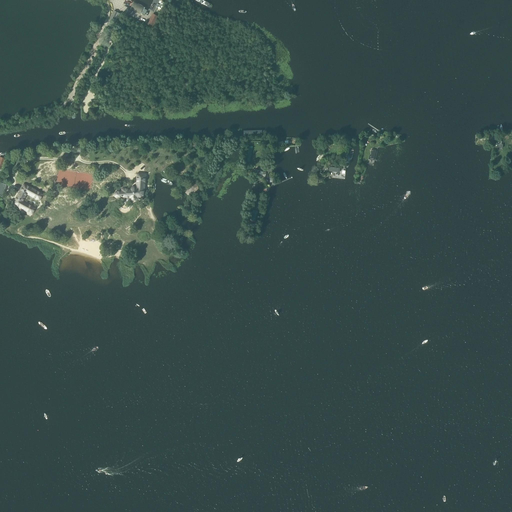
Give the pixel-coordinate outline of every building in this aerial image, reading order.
[(145,16),(147,10),(144,9),(145,8),(134,2),(130,9),(142,15),(142,14),(145,16)] [(117,24),(122,14),(114,11),(110,20),(117,24)] [(153,27),(158,17),(153,14),(148,24),(153,27)] [(116,194),(116,195),(116,196),(117,196),(117,197),(118,197),(119,197),(120,197),(120,198),(120,201),(119,201),(119,202),(119,203),(119,204),(120,205),(120,206),(121,207),(122,208),(124,208),(125,208),(126,208),(127,208),(128,208),(129,207),(130,206),(131,205),(131,204),(132,202),(131,202),(131,199),(131,198),(131,199),(132,200),(133,200),(133,201),(134,201),(135,201),(136,200),(137,199),(137,196),(144,197),(144,188),(145,184),(145,180),(146,175),(146,174),(145,174),(139,174),(138,174),(137,179),(139,180),(139,182),(139,183),(138,187),(135,187),(134,187),(133,187),(132,188),(132,189),(124,188),(123,188),(123,189),(123,190),(122,191),(118,192),(117,192),(116,192),(116,193),(116,194)] [(42,194),(36,191),(25,185),(25,184),(24,184),(24,185),(14,203),(14,204),(31,213),(32,213),(34,209),(22,202),(27,192),(40,199),(42,195),(42,194)] [(191,196),(197,189),(198,188),(197,186),(197,185),(195,185),(194,185),(192,186),(187,193),(191,196)]
